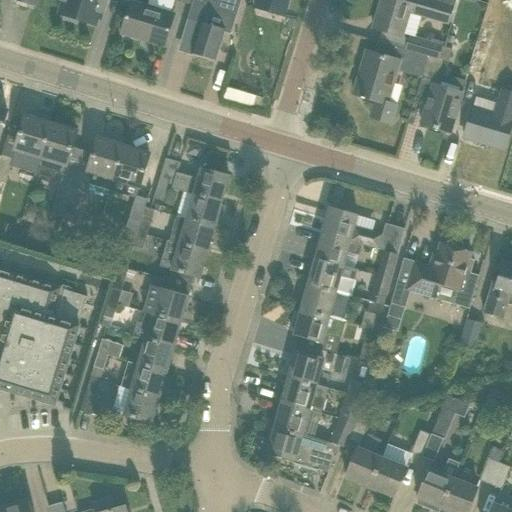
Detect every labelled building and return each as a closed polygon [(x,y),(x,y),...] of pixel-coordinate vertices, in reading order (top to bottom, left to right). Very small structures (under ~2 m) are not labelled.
[(59,14),(65,16),(64,19),(76,23),(77,20),(95,25),(99,12),(102,13),(106,0),(60,0),(63,1),(59,14)] [(131,0),(122,33),(164,46),(174,12),(134,0),(131,0)] [(192,0),(191,5),(186,19),(201,24),(197,35),(192,54),(215,61),(224,31),(230,32),(239,1),(239,0),(192,0)] [(257,0),(255,7),(283,15),(287,0),(257,0)] [(377,42),(384,44),(403,49),(427,56),(439,60),(443,46),(442,46),(444,42),(430,38),(429,40),(404,33),(410,14),(448,25),(456,0),(381,0),(373,28),(381,30),(377,42)] [(482,22),(471,59),(488,64),(499,27),(482,22)] [(276,43),(269,64),(280,68),(287,46),(276,43)] [(421,77),(427,56),(403,49),(384,44),(381,56),(366,51),(353,94),(375,101),(370,117),(391,123),(397,104),(389,101),(398,71),(421,77)] [(427,56),(421,77),(434,81),(421,124),(450,133),(466,82),(439,74),(442,61),(447,62),(452,48),(443,46),(439,60),(427,56)] [(464,137),(503,149),(511,120),(511,91),(501,88),(493,112),(473,106),(464,137)] [(15,150),(41,157),(51,124),(25,117),(15,150)] [(51,124),(41,157),(35,174),(54,180),(57,168),(65,170),(77,132),(51,124)] [(87,173),(113,181),(124,147),(98,139),(87,173)] [(124,147),(113,181),(139,188),(149,154),(124,147)] [(0,157),(0,180),(5,182),(12,160),(0,157)] [(167,187),(184,191),(222,202),(229,177),(200,169),(196,184),(175,178),(180,163),(166,159),(158,184),(167,187)] [(55,198),(66,201),(67,201),(74,177),(63,173),(55,198)] [(67,201),(66,201),(63,213),(74,216),(85,180),(74,177),(67,201)] [(163,200),(167,187),(158,184),(154,198),(163,200)] [(184,191),(177,216),(215,227),(217,218),(221,219),(225,207),(221,206),(222,202),(184,191)] [(124,233),(135,236),(137,231),(145,206),(147,198),(135,195),(124,233)] [(155,209),(145,206),(137,231),(147,234),(155,209)] [(329,208),(322,234),(361,245),(362,244),(383,250),(383,251),(397,255),(404,229),(385,224),(382,235),(354,227),(358,216),(329,208)] [(64,215),(62,221),(71,224),(73,218),(64,215)] [(177,216),(169,241),(207,252),(215,227),(177,216)] [(23,230),(17,249),(46,258),(52,239),(23,230)] [(135,236),(132,245),(142,248),(147,234),(137,231),(135,236)] [(322,234),(314,259),(344,267),(348,251),(359,254),(361,245),(322,234)] [(162,255),(159,265),(170,269),(200,278),(207,252),(169,241),(166,240),(162,255)] [(409,281),(406,290),(435,299),(440,285),(460,291),(456,305),(469,309),(479,276),(471,273),(474,260),(469,259),(471,252),(441,243),(433,267),(414,262),(409,281)] [(390,280),(397,255),(383,251),(376,276),(390,280)] [(314,259),(308,284),(350,296),(354,281),(349,280),(352,269),(344,267),(314,259)] [(511,264),(502,262),(496,281),(493,280),(484,313),(503,318),(508,303),(511,304),(511,264)] [(113,279),(107,301),(117,304),(128,268),(118,265),(117,268),(118,269),(114,280),(113,279)] [(76,335),(87,297),(60,289),(60,288),(0,269),(0,388),(55,405),(77,335),(76,335)] [(383,305),(390,280),(376,276),(369,301),(383,305)] [(301,309),(330,317),(344,321),(350,296),(308,284),(301,309)] [(142,313),(144,313),(144,312),(181,322),(188,297),(150,286),(142,313)] [(385,317),(383,324),(394,328),(404,297),(394,294),(392,293),(385,317)] [(117,304),(107,301),(100,325),(109,328),(117,304)] [(296,318),(291,330),(294,332),(294,334),(313,340),(323,342),(330,317),(301,309),(298,319),(296,318)] [(144,338),(174,347),(181,322),(144,312),(144,313),(141,322),(136,321),(132,335),(144,338)] [(376,314),(371,329),(381,332),(385,317),(376,314)] [(458,345),(475,350),(483,324),(466,319),(458,345)] [(108,329),(106,334),(115,337),(117,331),(108,329)] [(381,332),(371,329),(368,341),(364,340),(358,360),(372,364),(381,332)] [(102,338),(98,352),(107,355),(118,358),(122,345),(102,338)] [(144,338),(137,364),(167,372),(174,347),(144,338)] [(295,351),(288,377),(317,385),(321,370),(341,375),(346,357),(320,349),(302,344),(301,345),(299,352),(295,351)] [(98,352),(90,377),(100,380),(107,355),(98,352)] [(127,361),(120,386),(160,397),(167,372),(137,364),(127,361)] [(100,380),(90,377),(80,411),(92,414),(98,393),(95,393),(100,380)] [(288,377),(281,402),(321,414),(328,388),(317,385),(288,377)] [(357,381),(353,395),(363,398),(367,384),(357,381)] [(160,397),(120,386),(113,410),(124,413),(123,415),(152,423),(160,397)] [(499,391),(490,387),(484,402),(494,405),(499,391)] [(448,394),(442,408),(464,417),(470,403),(448,394)] [(353,395),(346,421),(355,423),(358,417),(363,398),(353,395)] [(281,402),(274,428),(314,439),(321,414),(281,402)] [(511,420),(499,415),(494,427),(508,433),(511,423),(511,420)] [(355,423),(353,430),(349,439),(360,443),(370,422),(358,417),(355,423)] [(314,439),(274,428),(267,453),(295,460),(294,464),(318,471),(319,466),(330,469),(338,447),(329,443),(314,439)] [(334,430),(329,443),(338,447),(344,434),(334,430)] [(410,452),(422,457),(431,434),(419,430),(410,452)] [(431,434),(422,457),(433,461),(442,438),(431,434)] [(345,478),(369,487),(382,456),(358,446),(345,478)] [(479,480),(491,485),(500,462),(499,462),(503,451),(492,446),(479,480)] [(382,456),(369,487),(393,497),(406,466),(382,456)] [(500,462),(491,485),(501,489),(510,466),(500,462)] [(430,467),(417,498),(419,499),(417,503),(431,509),(433,505),(441,508),(454,476),(430,467)] [(454,476),(441,508),(450,511),(467,511),(478,486),(454,476)] [(126,511),(125,506),(114,509),(110,497),(92,503),(94,510),(85,511),(126,511)] [(31,511),(28,500),(2,508),(3,511),(31,511)] [(48,506),(50,511),(65,511),(62,502),(48,506)] [(491,511),(511,511),(511,508),(496,502),(491,511)]
